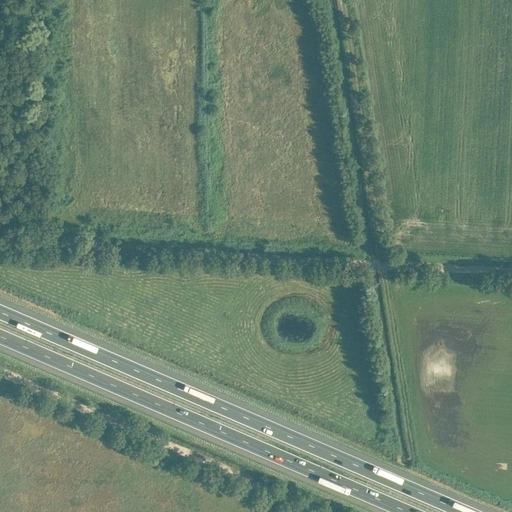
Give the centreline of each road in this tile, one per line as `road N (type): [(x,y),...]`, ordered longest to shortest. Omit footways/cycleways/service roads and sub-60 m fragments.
road 1 (motorway): [(482,511),(0,304)]
road 2 (motorway): [(0,332),(413,511)]
road 3 (track): [(386,266),(0,239)]
road 4 (track): [(0,372),(324,511)]
road 5 (track): [(386,266),(344,0)]
road 6 (track): [(511,274),(386,266)]
